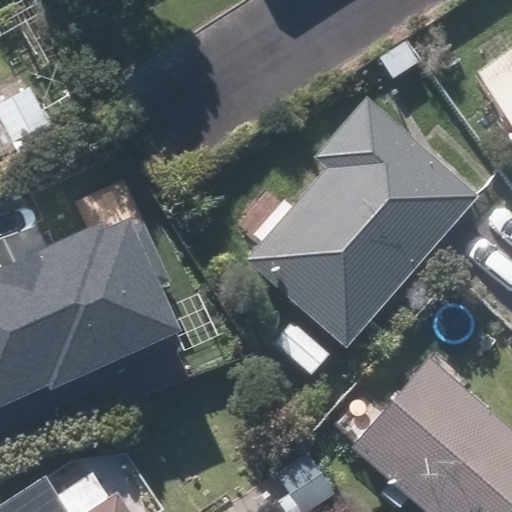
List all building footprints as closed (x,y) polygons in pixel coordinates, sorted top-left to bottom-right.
[(511,50),(473,75),(511,136),(511,50)] [(0,90),(0,180),(40,163),(6,87),(0,90)] [(230,275),(286,321),(260,353),(297,384),(323,351),(337,363),(470,199),(350,101),(301,161),(314,172),(230,275)] [(0,432),(77,408),(27,251),(0,260),(0,432)] [(108,362),(121,394),(176,372),(164,340),(108,362)] [(511,511),(511,445),(418,362),(377,407),(363,395),(322,441),(401,511),(511,511)] [(0,511),(157,511),(102,428),(0,494),(0,511)] [(291,511),(269,480),(251,492),(221,511),(291,511)]
